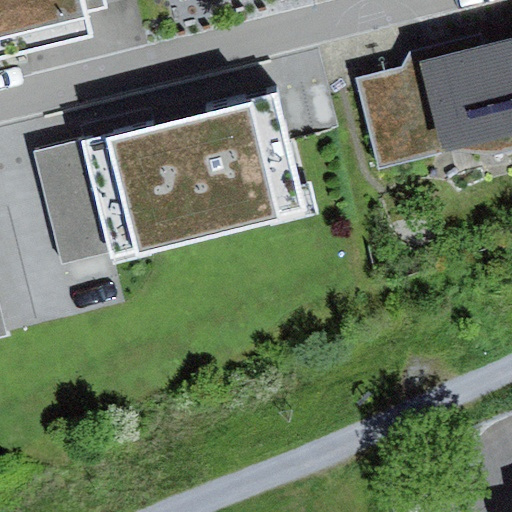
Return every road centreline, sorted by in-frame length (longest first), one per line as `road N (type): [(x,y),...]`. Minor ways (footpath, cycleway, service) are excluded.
road 1 (residential): [(0,107),(407,0)]
road 2 (track): [(192,511),(511,368)]
